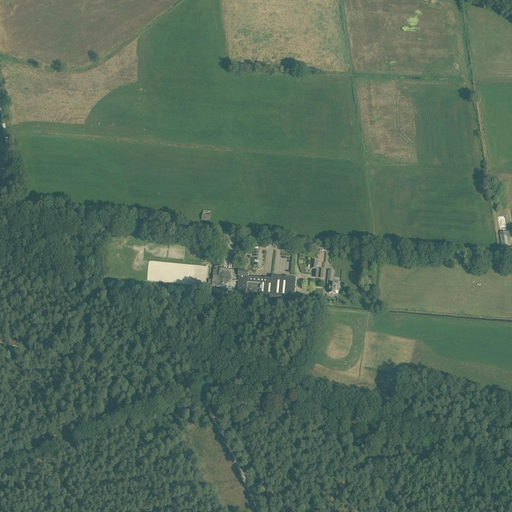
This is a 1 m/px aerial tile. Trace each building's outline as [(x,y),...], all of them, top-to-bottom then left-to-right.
[(210,212),(203,211),(202,220),(209,221),(210,212)] [(505,232),(499,233),(502,247),(508,246),(505,232)] [(319,262),(309,261),(308,265),(311,265),(311,269),(314,269),(314,272),(319,273),(318,278),(323,278),(323,273),(319,273),(319,269),(318,269),(319,262)] [(295,301),(295,300),(297,278),(274,276),(274,279),(252,277),(248,277),(249,272),(238,271),(238,276),(239,276),(239,277),(236,277),(237,271),(219,269),(219,270),(213,269),(213,276),(213,278),(211,278),(211,281),(212,281),(212,282),(213,282),(212,287),(231,289),(230,292),(234,292),(233,296),(246,297),(295,301)] [(339,282),(332,281),(333,277),(328,277),(327,286),(329,287),(328,293),(335,294),(336,291),(338,291),(339,282)]
